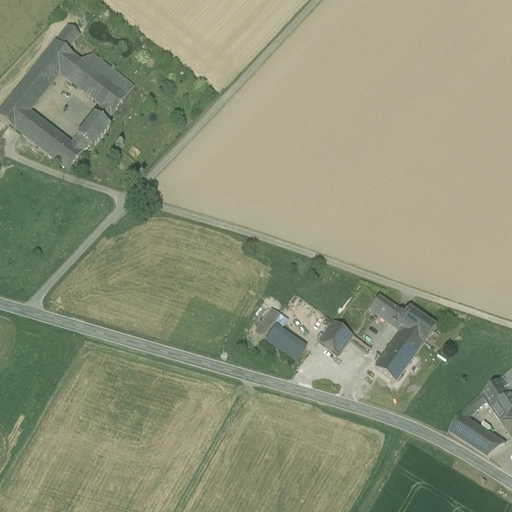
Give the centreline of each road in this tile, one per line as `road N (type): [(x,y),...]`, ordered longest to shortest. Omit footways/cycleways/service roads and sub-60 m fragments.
road 1 (tertiary): [(511,485),(402,424),(24,312)]
road 2 (unclassified): [(511,328),(129,201)]
road 3 (unclassified): [(315,0),(129,201)]
road 4 (unclassified): [(129,201),(24,312)]
road 5 (unclassified): [(129,201),(1,154)]
